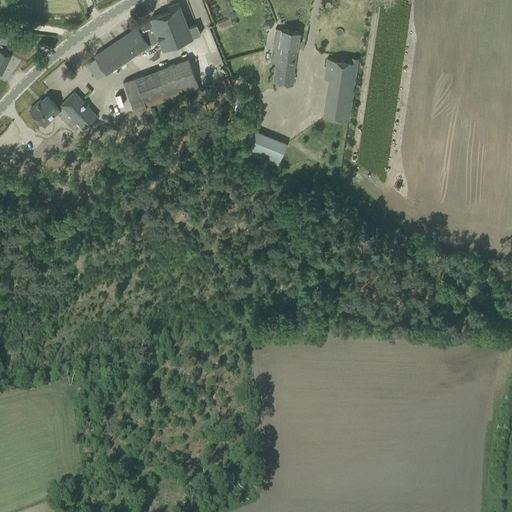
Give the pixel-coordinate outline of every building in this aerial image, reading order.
[(144,23),(138,28),(137,27),(94,56),(96,58),(87,64),(97,78),(106,72),(106,73),(149,44),(148,44),(159,38),(163,49),(192,38),(200,34),(196,23),(187,27),(178,2),(168,6),(169,10),(151,18),(152,20),(144,23)] [(293,73),(297,49),(300,32),(281,29),(275,28),(273,45),(279,46),(273,83),(293,86),(295,73),(293,73)] [(0,72),(2,74),(11,55),(0,50),(3,45),(0,43),(0,72)] [(210,74),(204,54),(188,59),(188,58),(136,78),(145,104),(199,87),(196,79),(210,74)] [(348,120),(356,62),(326,58),(325,68),(331,69),(324,116),(348,120)] [(97,116),(81,99),(74,92),(61,104),(63,106),(60,109),(47,96),(42,101),(41,99),(29,110),(45,128),(54,119),(53,118),(57,114),(71,128),(76,123),(83,130),(97,116)] [(246,153),(278,166),(287,143),(255,130),(246,153)] [(7,147),(7,151),(9,154),(13,154),(17,152),(17,148),(15,145),(10,144),(7,147)]
